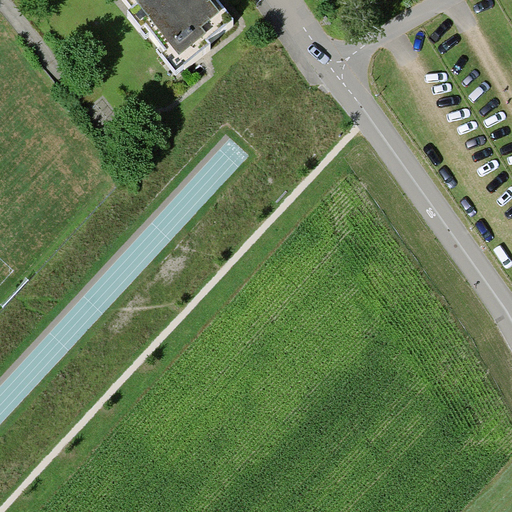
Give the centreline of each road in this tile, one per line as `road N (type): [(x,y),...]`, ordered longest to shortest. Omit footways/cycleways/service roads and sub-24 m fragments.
road 1 (residential): [(333,66),(511,323)]
road 2 (residential): [(333,66),(450,0)]
